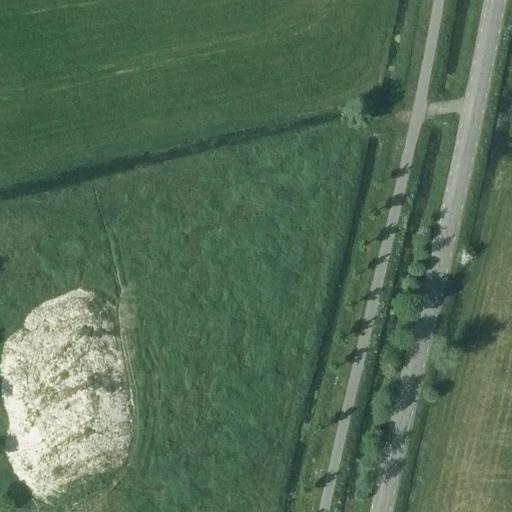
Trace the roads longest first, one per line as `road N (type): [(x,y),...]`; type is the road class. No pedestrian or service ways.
road 1 (tertiary): [(380,511),(496,0)]
road 2 (unknown): [(425,0),(311,511)]
